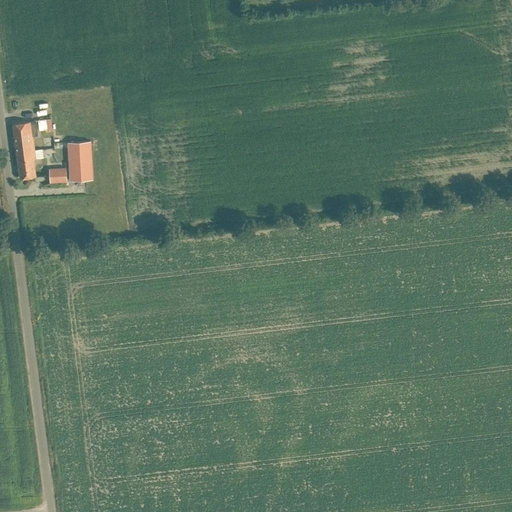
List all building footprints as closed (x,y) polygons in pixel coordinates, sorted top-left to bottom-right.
[(40,118),(41,129),(54,128),(54,117),(40,118)] [(36,120),(13,123),(16,145),(35,142),(34,136),(39,135),(36,120)] [(70,180),(86,179),(93,179),(91,141),(67,142),(70,180)] [(35,142),(16,145),(21,177),(30,176),(36,176),(34,159),(33,149),(35,149),(35,142)] [(50,181),(67,180),(67,168),(50,169),(50,181)]
